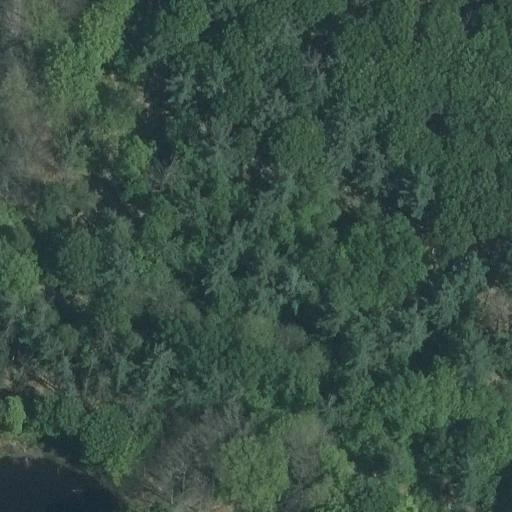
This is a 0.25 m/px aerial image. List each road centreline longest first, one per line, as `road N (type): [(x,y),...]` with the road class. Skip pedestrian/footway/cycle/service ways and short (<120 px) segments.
road 1 (track): [(511,445),(338,407),(177,354),(0,267)]
road 2 (track): [(107,0),(26,115),(0,171)]
